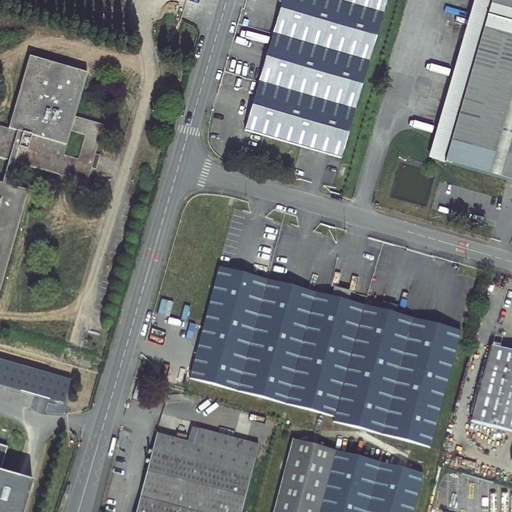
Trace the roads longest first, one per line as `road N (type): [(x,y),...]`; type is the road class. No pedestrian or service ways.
road 1 (unclassified): [(178,165),(78,511)]
road 2 (unclassified): [(178,165),(511,261)]
road 3 (unclassified): [(226,0),(178,165)]
